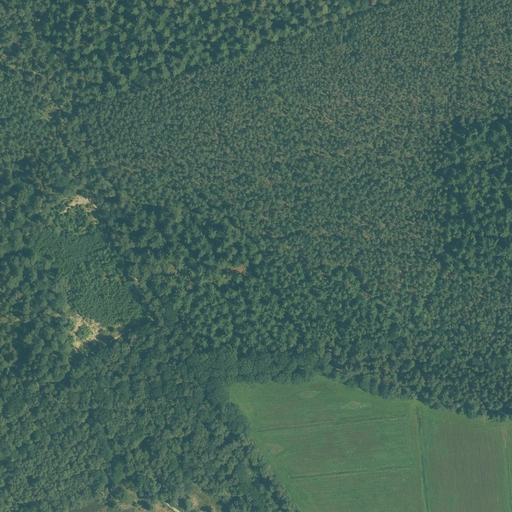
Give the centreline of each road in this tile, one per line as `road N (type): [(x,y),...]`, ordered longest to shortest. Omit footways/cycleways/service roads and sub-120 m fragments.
road 1 (track): [(217,398),(120,250),(18,39)]
road 2 (track): [(394,0),(72,107)]
road 3 (track): [(199,349),(72,107)]
road 4 (track): [(177,511),(126,473),(105,423),(49,394)]
road 5 (track): [(48,394),(140,369),(172,383),(203,376)]
road 6 (track): [(31,390),(157,314)]
